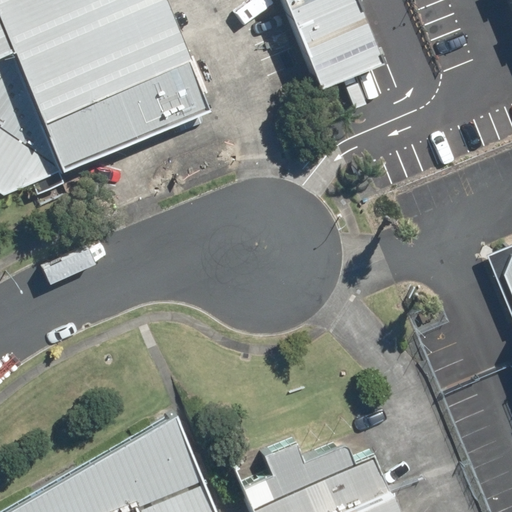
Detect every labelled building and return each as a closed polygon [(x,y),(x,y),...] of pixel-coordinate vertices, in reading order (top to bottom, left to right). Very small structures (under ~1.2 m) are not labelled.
[(167,0),(0,0),(0,15),(60,161),(209,101),(167,0)] [(364,0),(294,0),(326,78),(387,53),(364,0)] [(60,161),(0,15),(0,188),(60,161)] [(511,232),(482,244),(511,316),(511,232)] [(217,511),(167,389),(0,484),(0,511),(217,511)] [(401,511),(368,430),(345,440),(337,419),(235,460),(255,511),(401,511)]
